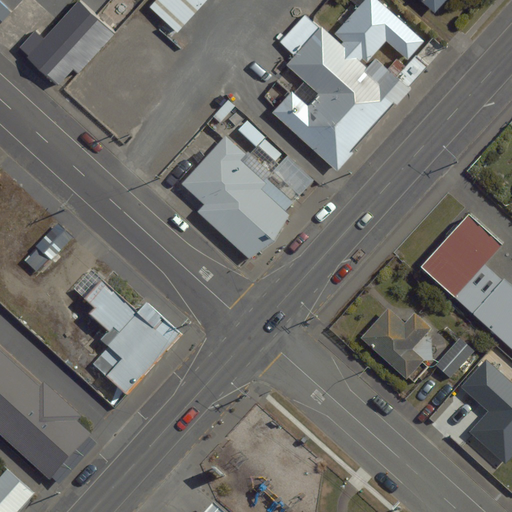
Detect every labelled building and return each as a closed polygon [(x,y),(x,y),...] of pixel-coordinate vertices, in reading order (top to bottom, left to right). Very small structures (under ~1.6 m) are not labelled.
[(0,0),(0,28),(1,29),(16,17),(0,0)] [(216,0),(162,0),(151,12),(180,39),(216,0)] [(383,0),(433,40),(459,0),(383,0)] [(274,144),(342,204),(431,104),(399,76),(419,53),(376,15),(337,59),(311,36),(269,83),(302,112),(274,144)] [(72,31),(24,86),(55,114),(108,62),(72,31)] [(63,123),(119,172),(187,95),(130,46),(63,123)] [(218,76),(209,87),(230,104),(239,93),(218,76)] [(260,127),(251,137),(265,150),(274,140),(260,127)] [(292,162),(281,174),(304,197),(315,185),(292,162)] [(189,251),(248,298),(287,249),(252,222),(264,208),(215,169),(175,220),(198,239),(189,251)] [(53,261),(77,240),(65,225),(40,246),(53,261)] [(464,251),(421,300),(454,328),(496,279),(464,251)] [(499,319),(511,307),(511,290),(504,282),(483,301),(499,319)] [(81,397),(127,433),(180,366),(104,307),(76,343),(106,366),(81,397)] [(391,336),(358,375),(405,416),(422,396),(409,385),(426,366),(391,336)] [(452,387),(482,352),(462,336),(433,370),(452,387)] [(59,412),(17,458),(67,503),(109,457),(59,412)] [(18,511),(0,496),(0,511),(18,511)]
